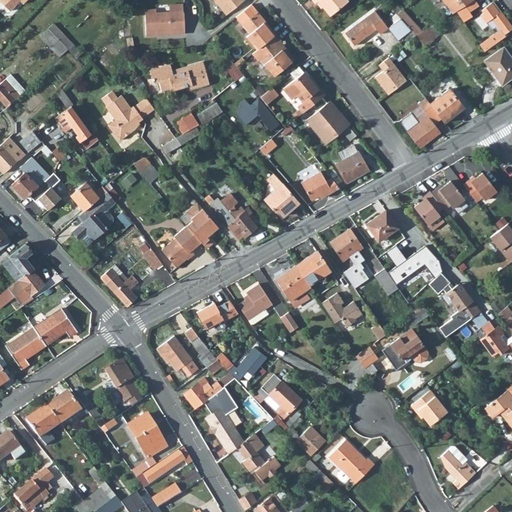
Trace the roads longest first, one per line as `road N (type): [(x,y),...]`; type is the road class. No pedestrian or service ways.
road 1 (residential): [(410,166),(123,328)]
road 2 (tertiary): [(233,511),(123,328)]
road 3 (residential): [(410,166),(280,0)]
road 4 (tertiary): [(123,328),(0,199)]
road 5 (residential): [(123,328),(0,409)]
road 6 (residential): [(439,511),(396,431),(373,408)]
